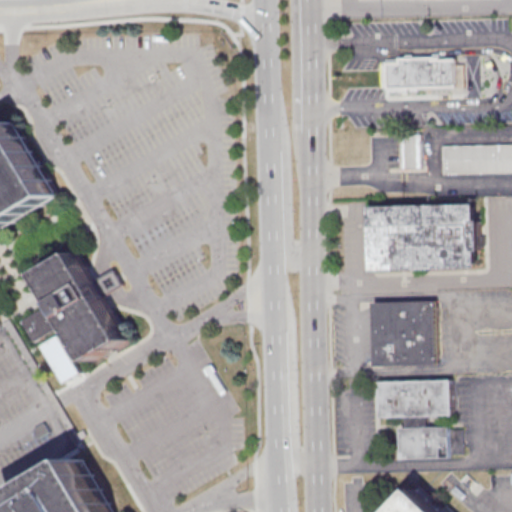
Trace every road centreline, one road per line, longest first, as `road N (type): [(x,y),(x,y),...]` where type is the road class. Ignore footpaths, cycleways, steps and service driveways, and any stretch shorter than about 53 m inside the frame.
road 1 (secondary): [(264,84),(277,511)]
road 2 (secondary): [(0,10),(219,5),(263,42)]
road 3 (secondary): [(315,511),(309,251)]
road 4 (secondary): [(270,271),(287,323),(292,452),(315,463)]
road 5 (secondary): [(264,84),(282,151),(287,254),(296,260),(309,251)]
road 6 (secondary): [(309,184),(293,132),(292,0)]
road 7 (secondary): [(309,184),(307,0)]
